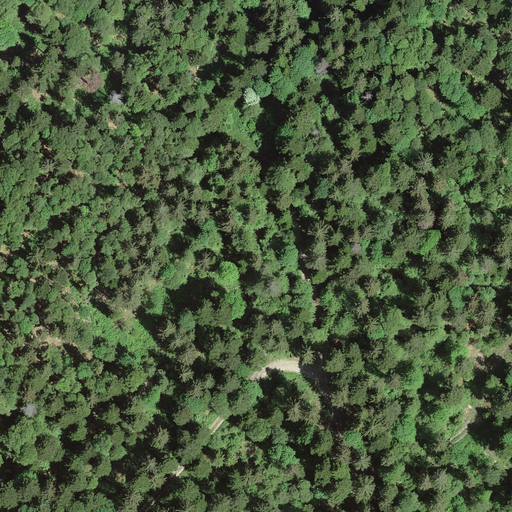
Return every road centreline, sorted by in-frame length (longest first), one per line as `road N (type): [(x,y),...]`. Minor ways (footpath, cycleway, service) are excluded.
road 1 (track): [(355,511),(322,376),(288,362),(260,373),(143,511)]
road 2 (track): [(322,376),(257,0)]
